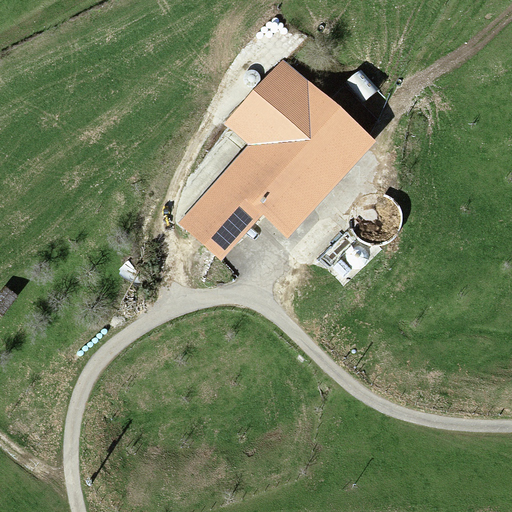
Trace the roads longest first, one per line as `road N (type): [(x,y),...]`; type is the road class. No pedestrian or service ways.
road 1 (track): [(511,425),(397,411),(345,382),(264,305),(213,297),(142,325),(91,370),(71,435),(78,511)]
road 2 (track): [(511,8),(407,98),(354,172),(243,297)]
road 3 (track): [(175,308),(171,226),(188,168),(235,77)]
